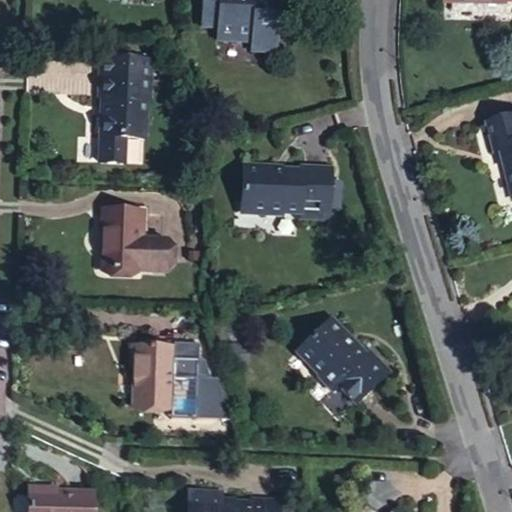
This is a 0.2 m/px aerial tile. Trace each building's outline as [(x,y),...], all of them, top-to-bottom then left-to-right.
[(201,0),(201,27),(217,27),(217,40),(252,41),(251,50),(277,50),(278,18),(272,18),(272,0),(201,0)] [(511,15),(511,0),(444,0),(444,2),(503,3),(503,15),(511,15)] [(149,101),(151,61),(100,58),(98,98),(104,98),(104,116),(101,116),(101,118),(95,118),(94,136),(100,136),(99,165),(123,166),(124,141),(144,141),(146,100),(149,101)] [(511,190),(511,117),(488,124),(496,154),(507,152),(509,159),(505,163),(511,190)] [(301,167),(301,171),(268,171),(268,168),(242,167),(241,214),(266,215),(266,213),(299,214),(299,219),(328,221),(328,211),(329,184),(330,168),(301,167)] [(339,211),(340,185),(329,184),(328,211),(339,211)] [(142,238),(143,212),(104,211),(100,272),(137,273),(138,238),(142,238)] [(346,339),(348,338),(331,321),(298,352),(320,375),(317,378),(331,393),(337,388),(354,406),(386,376),(368,357),(365,359),(346,339)] [(170,409),(173,344),(162,344),(162,349),(144,348),(130,347),(129,370),(134,370),(133,402),(152,403),(152,409),(170,409)] [(92,511),(93,494),(48,493),(28,492),(27,511),(92,511)] [(280,503),(249,501),(249,505),(219,503),(220,495),(187,493),(186,511),(289,511),(289,508),(279,508),(280,503)]
